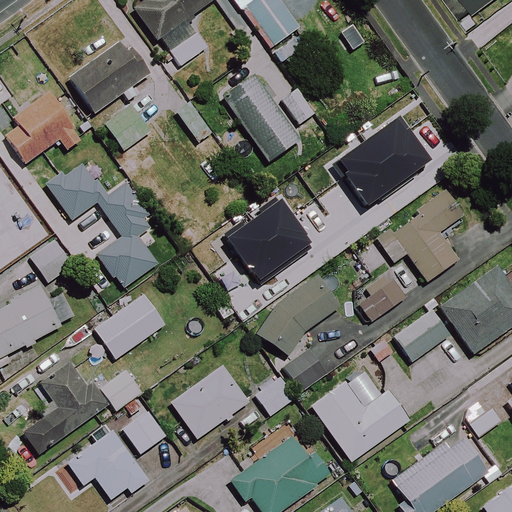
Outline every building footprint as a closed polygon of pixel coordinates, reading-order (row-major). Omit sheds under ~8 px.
[(213,1),(212,0),(134,0),(128,4),(155,42),(158,40),(178,69),(205,50),(185,21),(213,1)] [(253,0),(232,0),(240,10),(253,0)] [(461,0),(474,16),(495,0),(461,0)] [(299,3),(287,11),(300,31),(312,23),(299,3)] [(357,35),(348,23),(333,33),(342,46),(357,35)] [(303,50),(288,25),(267,37),(282,62),(303,50)] [(68,81),(92,115),(122,94),(126,101),(133,95),(129,89),(147,76),(123,42),(68,81)] [(298,143),(253,76),(221,98),(265,165),(298,143)] [(311,117),(295,91),(278,101),(294,127),(311,117)] [(72,131),(46,95),(11,120),(16,128),(2,138),(23,167),(58,142),(65,153),(79,143),(71,132),(72,131)] [(208,135),(186,104),(159,124),(181,154),(208,135)] [(147,134),(127,108),(103,126),(122,152),(147,134)] [(390,145),(378,127),(339,154),(361,186),(341,201),(357,223),(420,178),(405,157),(395,165),(384,149),(390,145)] [(325,176),(316,164),(311,168),(307,162),(287,177),(292,183),(272,199),(286,217),(307,200),(302,194),(325,176)] [(59,177),(42,189),(68,226),(93,208),(106,226),(136,205),(123,187),(104,200),(93,184),(91,186),(78,168),(61,180),(59,177)] [(390,261),(392,264),(404,255),(424,284),(455,262),(436,235),(462,216),(444,192),(375,240),(379,246),(358,260),(368,275),(390,261)] [(136,205),(106,226),(117,240),(91,259),(118,296),(156,269),(135,240),(147,232),(140,222),(145,219),(136,205)] [(71,269),(53,242),(28,257),(46,285),(71,269)] [(511,326),(511,294),(494,268),(435,310),(469,357),(511,326)] [(403,300),(386,274),(362,290),(352,297),(369,323),(403,300)] [(314,278),(271,309),(254,341),(285,358),(302,334),(336,308),(314,278)] [(0,310),(0,375),(1,378),(14,371),(6,356),(58,326),(37,289),(0,310)] [(162,327),(142,297),(92,331),(113,361),(162,327)] [(446,338),(431,316),(394,341),(409,363),(446,338)] [(391,351),(383,341),(368,353),(377,363),(391,351)] [(246,405),(220,369),(169,405),(194,442),(246,405)] [(86,396),(69,371),(36,394),(49,413),(17,434),(33,457),(106,408),(94,390),(86,396)] [(98,391),(114,413),(122,407),(129,417),(140,410),(132,400),(138,395),(123,374),(98,391)] [(293,401),(278,379),(253,397),(268,418),(293,401)] [(511,417),(511,382),(508,385),(511,390),(511,397),(503,404),(511,417)] [(361,410),(342,384),(309,408),(349,464),(406,423),(385,393),(361,410)] [(481,415),(474,406),(460,416),(476,439),(498,424),(488,410),(481,415)] [(163,438),(144,412),(120,431),(139,456),(163,438)] [(146,482),(104,426),(89,437),(94,444),(65,466),(80,487),(92,478),(108,500),(124,488),(129,495),(146,482)] [(432,511),(487,473),(459,435),(390,484),(403,503),(396,508),(399,511),(432,511)] [(300,455),(288,440),(227,483),(242,503),(247,499),(256,511),(279,511),(327,478),(307,450),(300,455)] [(511,511),(511,485),(482,508),(484,511),(511,511)]
